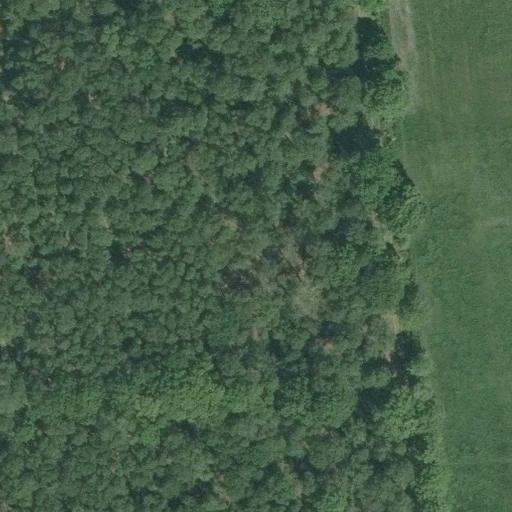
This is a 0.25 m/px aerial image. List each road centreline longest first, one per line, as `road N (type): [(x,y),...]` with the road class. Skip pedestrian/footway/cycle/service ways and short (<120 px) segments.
road 1 (track): [(365,0),(408,383)]
road 2 (track): [(267,394),(0,414)]
road 3 (track): [(408,383),(267,394)]
road 4 (track): [(408,383),(422,511)]
